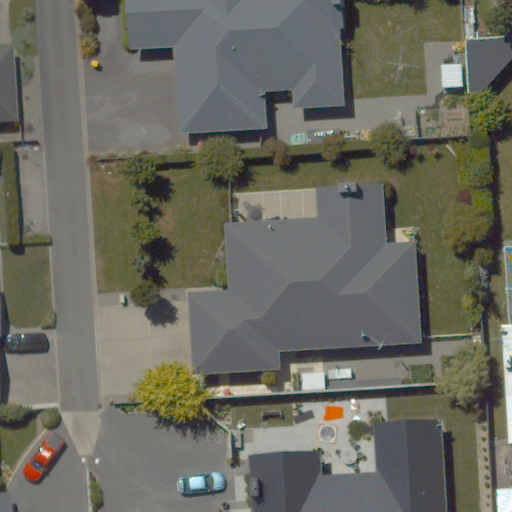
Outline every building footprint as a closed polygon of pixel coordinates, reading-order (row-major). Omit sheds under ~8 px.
[(293,119),(330,118),(329,102),(350,101),(347,21),(326,22),(325,0),(125,0),(127,54),(146,53),(175,52),(178,131),(268,128),(266,95),(292,94),(293,119)] [(0,117),(18,116),(11,49),(0,49),(0,117)] [(187,295),(190,356),(190,376),(274,372),(275,393),(326,391),(324,350),(426,346),(421,225),(390,227),(388,185),(227,192),(231,293),(187,295)] [(511,511),(511,324),(500,325),(509,447),(511,446),(511,505),(501,507),(501,511),(511,511)] [(278,401),(216,403),(216,432),(278,431),(278,401)] [(0,511),(11,511),(10,451),(0,451),(0,511)]
